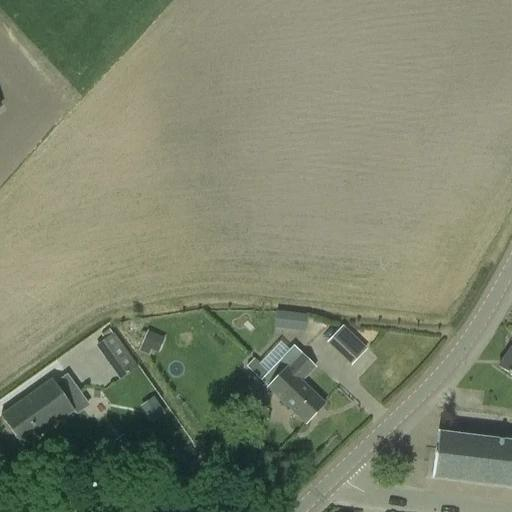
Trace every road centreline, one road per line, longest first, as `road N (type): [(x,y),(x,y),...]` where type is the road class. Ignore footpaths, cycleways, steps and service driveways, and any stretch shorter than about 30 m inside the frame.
road 1 (tertiary): [(335,477),(432,383),(511,269)]
road 2 (residential): [(511,510),(365,495),(335,477)]
